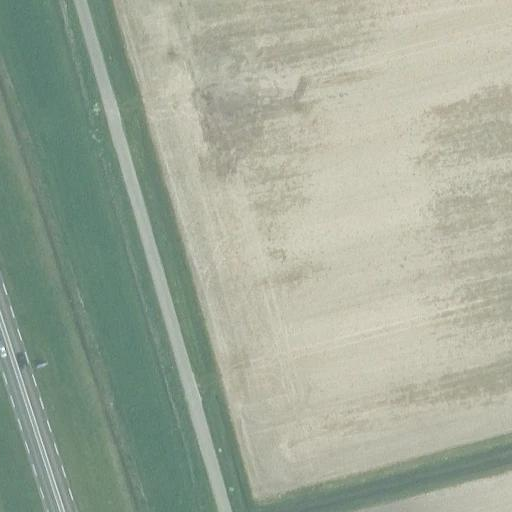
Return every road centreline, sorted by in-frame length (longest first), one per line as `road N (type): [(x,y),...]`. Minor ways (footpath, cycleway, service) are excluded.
road 1 (unclassified): [(225,511),(82,0)]
road 2 (primary): [(0,317),(62,511)]
